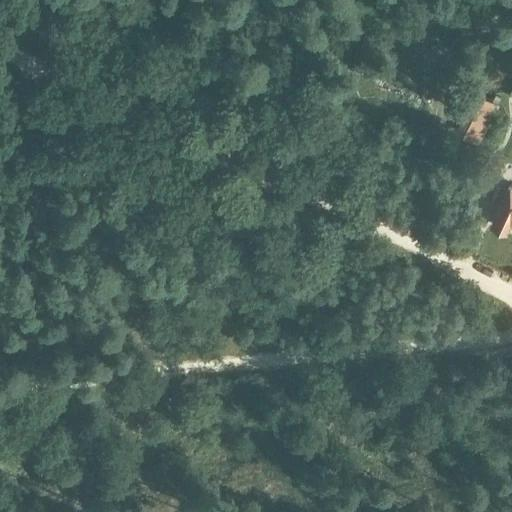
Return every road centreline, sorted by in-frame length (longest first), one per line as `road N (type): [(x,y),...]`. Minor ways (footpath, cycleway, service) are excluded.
road 1 (track): [(511,291),(0,51)]
road 2 (track): [(0,389),(511,338)]
